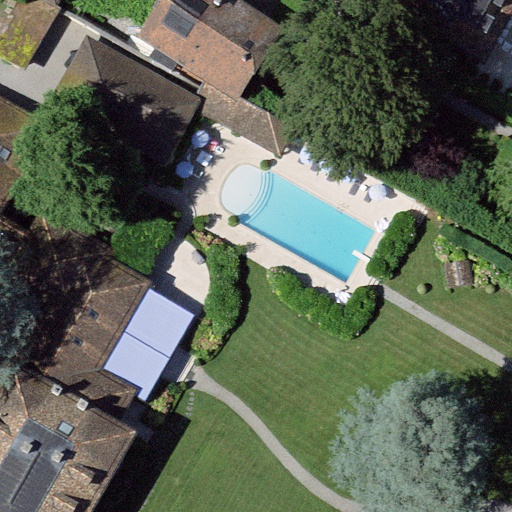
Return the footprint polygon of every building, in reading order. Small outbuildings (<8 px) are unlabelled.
[(23,0),(3,50),(39,64),(63,0),(23,0)] [(275,37),(206,0),(156,0),(124,60),(198,100),(231,118),(275,37)] [(511,0),(469,0),(511,25),(511,23),(511,0)] [(124,60),(79,36),(37,113),(156,178),(198,100),(124,60)] [(119,390),(14,333),(0,358),(0,511),(91,511),(130,441),(100,425),(119,390)]
